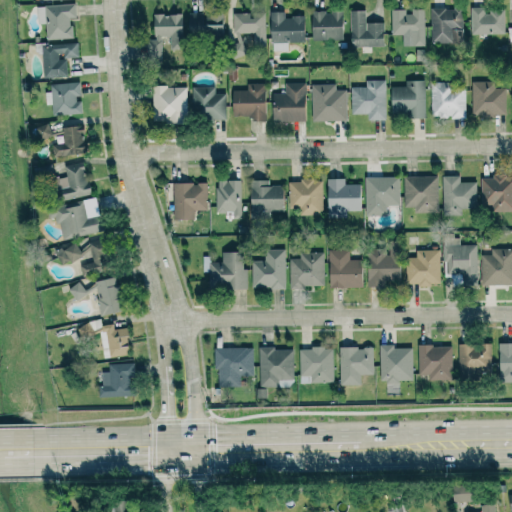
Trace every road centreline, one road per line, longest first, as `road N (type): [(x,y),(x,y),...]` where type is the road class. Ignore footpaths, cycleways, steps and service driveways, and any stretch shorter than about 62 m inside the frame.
road 1 (residential): [(122,153),(511,145)]
road 2 (residential): [(160,322),(511,314)]
road 3 (residential): [(202,511),(184,321),(142,222)]
road 4 (residential): [(142,222),(160,322),(166,511)]
road 5 (residential): [(142,222),(122,153),(112,0)]
road 6 (secondary): [(200,449),(359,446)]
road 7 (secondary): [(359,446),(511,443)]
